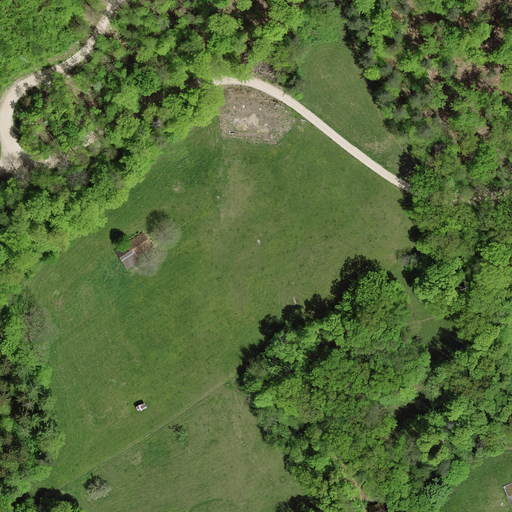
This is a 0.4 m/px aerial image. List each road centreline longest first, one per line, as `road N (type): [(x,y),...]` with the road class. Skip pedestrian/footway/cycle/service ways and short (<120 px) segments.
road 1 (track): [(114,0),(87,48),(8,99),(4,134),(19,157),(61,156),(128,109),(229,79)]
road 2 (track): [(229,79),(276,92),(422,194),(511,194)]
